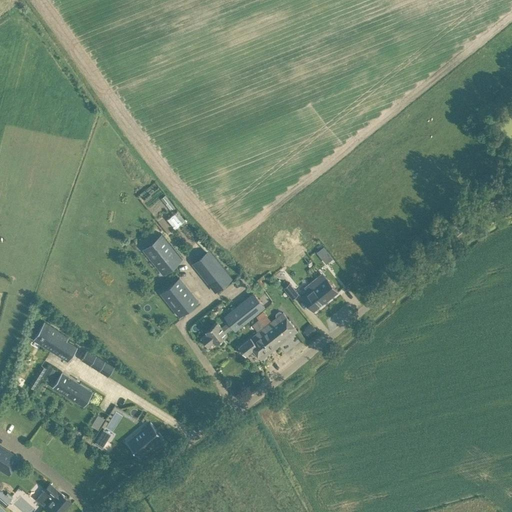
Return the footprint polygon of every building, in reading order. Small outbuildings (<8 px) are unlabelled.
[(170,216),(175,226),(186,220),(181,210),(170,216)] [(182,259),(183,259),(162,234),(144,249),(149,246),(154,253),(151,255),(164,272),(163,273),(164,273),(178,262),(175,258),(179,255),(182,259)] [(325,245),(319,251),(329,262),(335,256),(325,245)] [(210,249),(193,263),(216,291),(232,277),(210,249)] [(324,303),(338,292),(326,276),(318,283),(314,278),(309,282),(313,287),(301,296),(313,311),(324,303)] [(176,305),(181,312),(191,305),(198,300),(191,291),(190,291),(187,287),(188,287),(180,278),(174,283),(174,284),(165,291),(170,298),(173,296),(179,303),(176,305)] [(299,293),(290,282),(283,287),(292,298),(299,293)] [(236,330),(244,323),(265,306),(254,292),(225,315),(229,321),(222,327),(217,321),(206,331),(206,332),(200,336),(208,346),(214,341),(215,343),(227,334),(226,332),(233,326),(236,330)] [(283,312),(282,313),(281,311),(279,311),(276,313),(276,315),(277,317),(264,327),(279,345),(285,340),(285,339),(289,336),(290,336),(297,330),(283,312)] [(79,342),(69,336),(44,321),(37,332),(33,339),(42,344),(68,361),(78,346),(77,345),(79,342)] [(309,336),(317,330),(312,324),(304,330),(309,336)] [(260,360),(279,345),(264,327),(238,347),(245,355),(252,349),(260,360)] [(84,357),(109,377),(116,367),(91,348),(84,357)] [(80,383),(77,381),(62,371),(52,387),(53,387),(53,386),(76,401),(79,396),(87,400),(83,406),(84,406),(93,391),(80,383)] [(49,380),(52,375),(47,372),(44,377),(49,380)] [(97,429),(104,418),(97,414),(91,425),(97,429)] [(141,458),(164,438),(150,421),(149,421),(150,422),(149,422),(141,428),(140,429),(141,429),(135,435),(140,441),(133,447),(132,446),(131,447),(141,458)] [(104,429),(104,428),(95,443),(102,448),(103,447),(102,446),(106,440),(100,436),(104,429)] [(0,468),(9,474),(19,458),(0,445),(0,468)] [(60,511),(71,501),(63,494),(61,492),(50,483),(36,499),(51,511),(52,511),(55,509),(57,511),(60,511)] [(0,500),(6,505),(13,497),(8,492),(5,495),(0,490),(0,500)]
